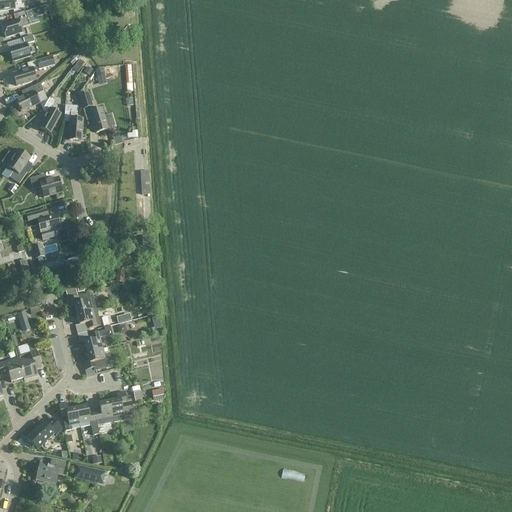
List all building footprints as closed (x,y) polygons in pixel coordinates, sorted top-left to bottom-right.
[(0,0),(0,11),(14,10),(14,4),(21,4),(20,0),(0,0)] [(15,22),(1,26),(5,38),(23,33),(20,26),(28,23),(28,21),(37,18),(44,16),(42,8),(25,13),(25,12),(13,16),(15,22)] [(34,42),(32,36),(21,40),(23,46),(9,50),(13,62),(30,57),(26,45),(34,42)] [(76,54),(68,62),(72,66),(80,58),(76,54)] [(54,65),(52,57),(37,62),(27,64),(29,70),(13,75),(16,87),(36,80),(33,69),(38,67),(39,70),(54,65)] [(84,64),(79,61),(72,70),(77,74),(84,64)] [(92,71),(87,68),(84,72),(89,76),(92,71)] [(96,77),(99,86),(107,84),(104,75),(96,77)] [(27,96),(16,102),(21,113),(40,104),(42,110),(47,101),(43,92),(39,84),(25,91),(27,96)] [(78,97),(83,110),(92,107),(88,94),(78,97)] [(47,114),(39,129),(50,134),(61,115),(50,109),(54,102),(49,99),(42,111),(47,114)] [(69,141),(81,142),(82,120),(76,119),(77,107),(65,106),(64,122),(70,123),(69,141)] [(101,109),(90,112),(96,134),(107,130),(107,128),(114,126),(111,115),(103,117),(101,109)] [(9,178),(19,185),(26,174),(29,174),(32,170),(32,166),(27,162),(29,158),(18,151),(14,158),(9,154),(4,162),(9,165),(7,167),(14,172),(9,178)] [(149,192),(148,172),(141,172),(142,192),(149,192)] [(46,182),(44,175),(30,179),(33,190),(40,188),(43,198),(62,193),(60,186),(61,186),(60,184),(58,179),(46,182)] [(18,187),(13,184),(8,191),(13,194),(18,187)] [(44,218),(42,211),(26,216),(30,228),(38,226),(43,241),(54,237),(52,231),(60,229),(56,215),(44,218)] [(0,243),(0,244),(4,256),(16,252),(12,240),(0,243)] [(32,248),(35,260),(45,257),(41,246),(32,248)] [(19,262),(22,272),(29,271),(26,260),(19,262)] [(85,292),(83,285),(77,287),(78,293),(85,292)] [(91,299),(90,294),(66,300),(68,308),(75,307),(77,315),(96,310),(93,299),(91,299)] [(29,309),(31,315),(40,312),(38,307),(29,309)] [(96,310),(77,315),(79,326),(86,324),(87,329),(100,326),(96,310)] [(27,319),(25,312),(17,315),(20,322),(27,319)] [(119,322),(132,319),(131,313),(118,316),(119,322)] [(101,319),(104,328),(110,326),(108,317),(101,319)] [(160,327),(158,318),(151,320),(153,328),(160,327)] [(102,349),(100,339),(112,336),(110,327),(104,328),(104,331),(80,338),(81,343),(84,343),(87,353),(102,349)] [(84,371),(97,368),(96,362),(105,360),(102,349),(87,353),(89,362),(82,363),(84,371)] [(24,381),(37,377),(35,370),(41,368),(36,351),(29,353),(31,357),(18,361),(24,381)] [(24,381),(18,361),(18,359),(10,361),(0,363),(0,367),(3,378),(9,376),(11,383),(23,379),(24,381)] [(162,390),(152,392),(153,398),(163,396),(162,390)] [(133,394),(135,402),(142,401),(140,392),(133,394)] [(130,398),(126,399),(125,393),(117,394),(118,401),(110,402),(113,418),(114,423),(125,421),(124,417),(134,415),(130,398)] [(102,420),(113,418),(110,402),(99,404),(100,411),(94,412),(97,425),(103,424),(102,420)] [(80,428),(77,409),(68,410),(67,404),(59,406),(61,419),(63,418),(65,432),(72,431),(72,430),(80,428)] [(97,425),(94,412),(89,413),(87,407),(77,409),(80,428),(97,425)] [(62,429),(53,419),(46,425),(43,422),(26,439),(37,450),(54,434),(56,436),(62,429)] [(72,460),(80,462),(81,455),(73,453),(72,460)] [(58,475),(62,476),(65,463),(52,460),(50,466),(40,464),(36,480),(55,484),(58,475)] [(74,479),(103,486),(106,473),(77,466),(74,479)]
